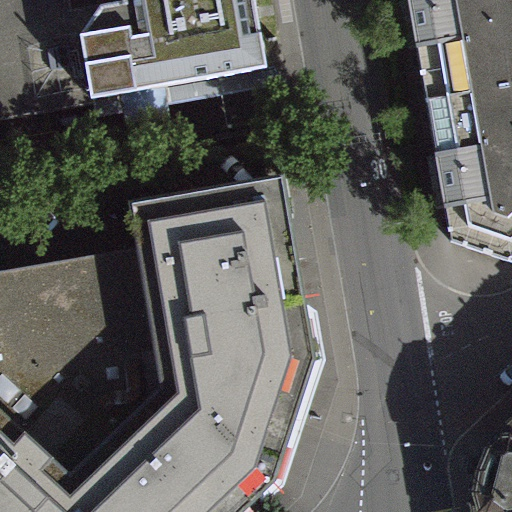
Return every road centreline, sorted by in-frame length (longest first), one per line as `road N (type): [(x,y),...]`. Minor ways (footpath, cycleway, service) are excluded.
road 1 (residential): [(332,0),(405,458)]
road 2 (residential): [(511,354),(405,458)]
